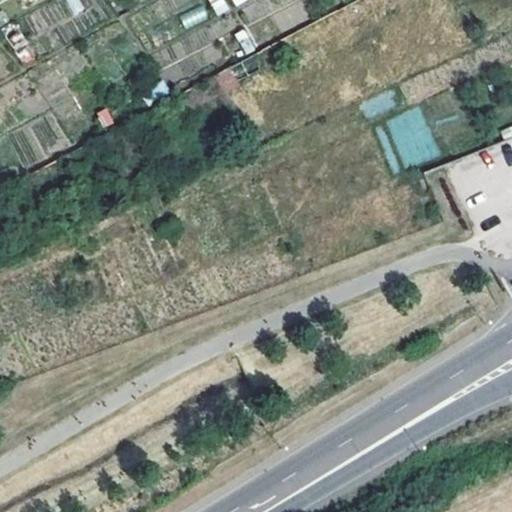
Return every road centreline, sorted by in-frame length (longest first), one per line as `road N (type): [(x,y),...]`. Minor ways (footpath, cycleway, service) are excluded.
road 1 (secondary): [(406,425),(261,511)]
road 2 (secondary): [(511,343),(406,425)]
